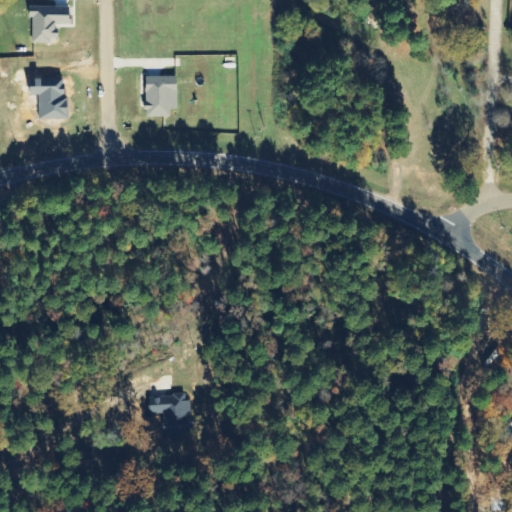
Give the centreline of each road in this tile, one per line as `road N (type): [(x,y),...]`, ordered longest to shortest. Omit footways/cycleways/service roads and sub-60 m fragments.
road 1 (tertiary): [(511,276),(452,232),(254,164),(167,158),(0,182)]
road 2 (residential): [(498,202),(505,0)]
road 3 (residential): [(119,162),(118,0)]
